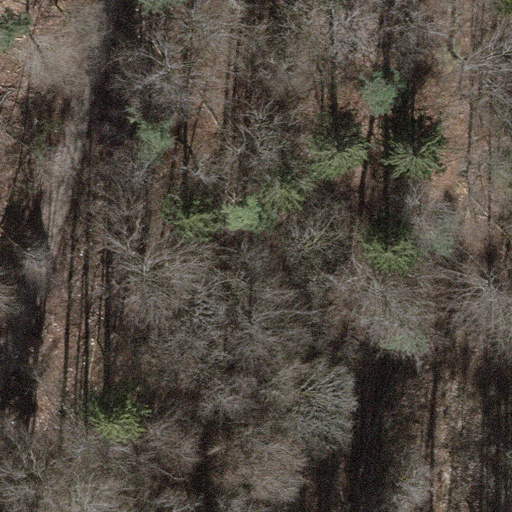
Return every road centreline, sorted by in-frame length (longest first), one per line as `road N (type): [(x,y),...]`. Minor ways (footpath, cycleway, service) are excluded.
road 1 (track): [(460,511),(427,322),(479,16)]
road 2 (track): [(0,371),(95,73),(108,0)]
